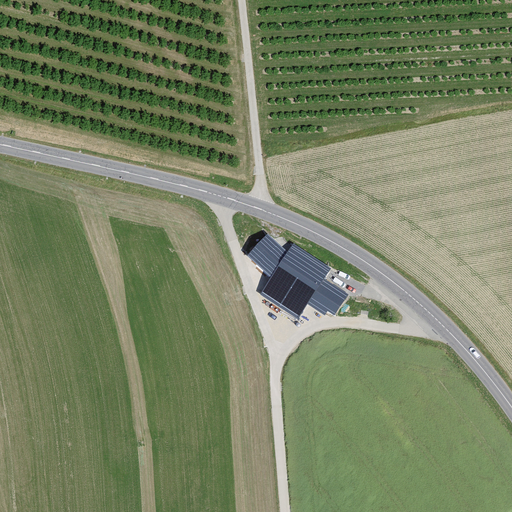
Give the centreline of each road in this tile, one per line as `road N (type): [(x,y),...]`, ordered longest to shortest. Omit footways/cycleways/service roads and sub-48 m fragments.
road 1 (tertiary): [(0,144),(221,196),(334,242),(417,301),(511,406)]
road 2 (track): [(221,196),(277,362),(284,511)]
road 3 (track): [(264,210),(243,0)]
road 4 (track): [(451,334),(346,322),(306,328),(277,362)]
